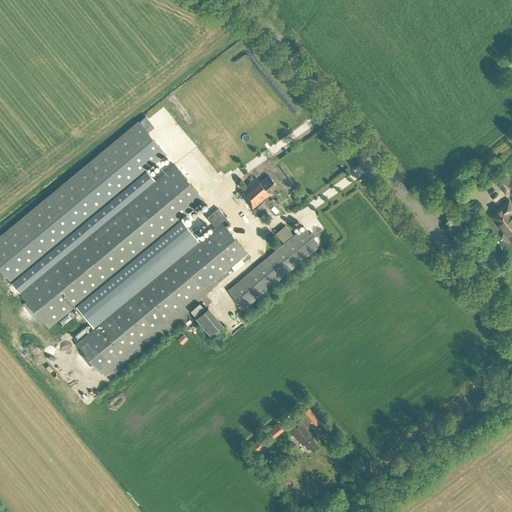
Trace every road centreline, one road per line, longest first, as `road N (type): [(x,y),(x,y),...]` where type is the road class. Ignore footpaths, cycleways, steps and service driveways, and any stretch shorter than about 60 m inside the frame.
road 1 (tertiary): [(511,323),(244,0)]
road 2 (unknown): [(333,106),(229,182)]
